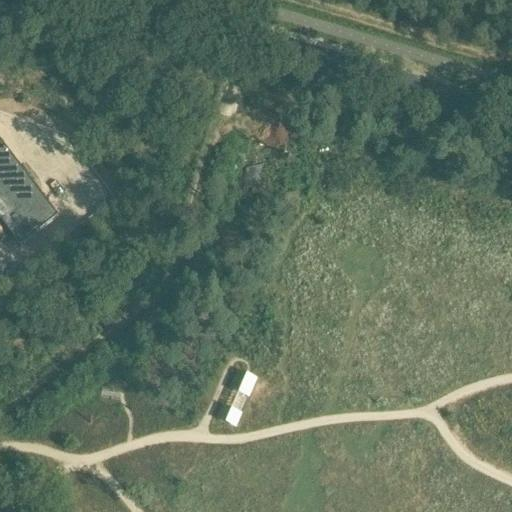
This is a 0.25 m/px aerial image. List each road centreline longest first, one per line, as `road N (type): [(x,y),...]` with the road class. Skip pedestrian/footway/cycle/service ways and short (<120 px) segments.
road 1 (track): [(511,164),(237,82),(223,94),(162,293),(0,416)]
road 2 (primary): [(511,117),(116,0)]
road 3 (track): [(511,66),(298,0)]
